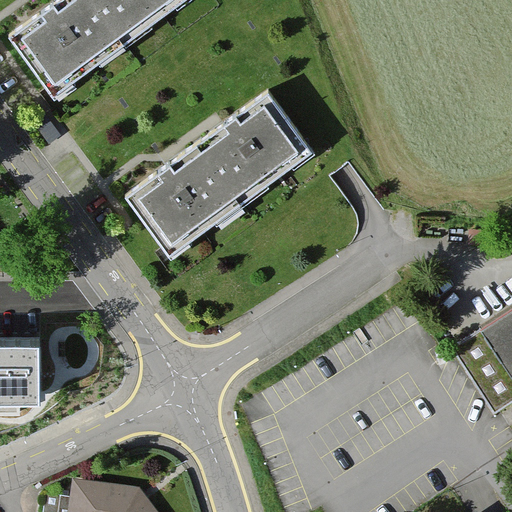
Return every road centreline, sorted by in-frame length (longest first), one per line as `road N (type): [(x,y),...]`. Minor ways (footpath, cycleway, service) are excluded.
road 1 (residential): [(184,390),(0,131)]
road 2 (residential): [(0,485),(184,390)]
road 3 (residential): [(229,511),(184,390)]
